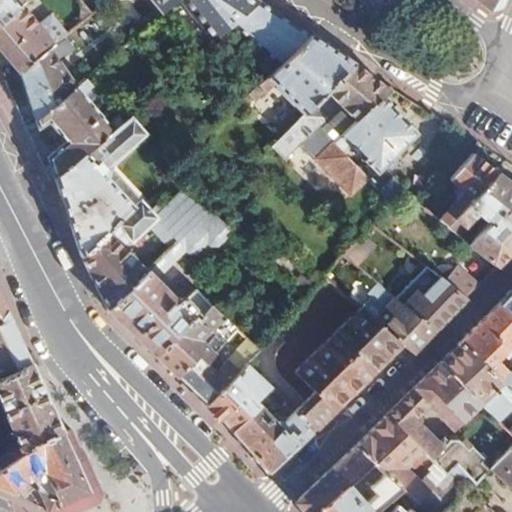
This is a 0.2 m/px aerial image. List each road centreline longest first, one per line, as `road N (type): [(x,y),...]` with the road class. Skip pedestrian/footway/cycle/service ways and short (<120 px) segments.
road 1 (residential): [(245,510),(418,364),(511,264)]
road 2 (residential): [(291,0),(429,90),(480,95),(511,114)]
road 3 (secondary): [(75,328),(245,510)]
road 4 (residential): [(75,328),(93,389),(156,470),(162,511)]
road 5 (secondary): [(0,187),(75,328)]
